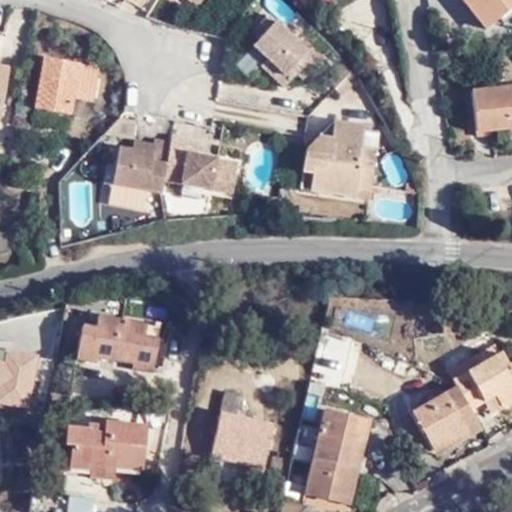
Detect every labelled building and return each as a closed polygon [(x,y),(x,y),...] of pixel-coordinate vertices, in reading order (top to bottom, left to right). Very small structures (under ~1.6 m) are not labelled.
[(511,0),(467,0),(488,25),(511,5),(511,0)] [(288,72),(281,79),(294,90),(305,75),(310,80),(327,62),(275,19),(260,35),(266,42),(260,49),(277,62),(288,72)] [(48,54),(39,103),(62,108),(63,108),(73,110),(77,95),(95,97),(100,64),(48,54)] [(0,120),(3,121),(14,64),(0,60),(0,120)] [(362,71),(355,61),(336,85),(343,90),(362,71)] [(270,71),(281,79),(288,72),(277,62),(270,71)] [(343,90),(342,92),(347,97),(365,77),(362,71),(343,90)] [(472,92),(476,131),(511,127),(511,94),(505,95),(504,88),(472,92)] [(62,108),(39,103),(36,117),(60,122),(63,108),(62,108)] [(321,169),(319,191),(361,197),(364,186),(378,187),(383,156),(379,148),(368,145),(371,124),(342,120),(313,149),(310,168),(321,169)] [(181,142),(173,182),(241,195),(245,173),(226,170),(228,161),(197,154),(200,140),(182,137),(181,142)] [(128,164),(124,183),(126,184),(122,203),(159,209),(162,190),(171,191),(173,182),(181,142),(167,140),(166,144),(164,153),(145,150),(132,147),(128,164)] [(147,141),(145,150),(164,153),(166,144),(147,141)] [(246,164),(228,161),(226,170),(245,173),(246,164)] [(114,181),(124,183),(128,164),(117,162),(114,181)] [(308,190),(319,191),(321,169),(310,168),(308,190)] [(286,211),(290,194),(280,193),(277,211),(286,211)] [(21,228),(0,228),(0,247),(21,247),(21,228)] [(154,376),(161,341),(145,338),(148,327),(99,317),(96,330),(83,327),(76,361),(154,376)] [(0,396),(33,399),(36,355),(0,352),(0,396)] [(451,378),(455,386),(468,412),(494,398),(500,410),(511,404),(511,367),(509,369),(500,352),(451,378)] [(468,412),(455,386),(405,411),(425,449),(453,435),(456,440),(477,429),(468,412)] [(224,391),(219,412),(234,415),(238,394),(224,391)] [(234,415),(219,412),(217,411),(211,448),(241,453),(240,459),(265,463),(273,423),(234,415)] [(351,500),(364,419),(320,412),(306,492),(351,500)] [(78,462),(99,466),(127,470),(133,426),(95,420),(92,431),(76,429),(77,424),(55,421),(52,441),(59,441),(55,464),(78,467),(78,462)] [(237,478),(240,459),(241,453),(211,448),(207,473),(237,478)] [(97,477),(99,466),(78,462),(78,467),(77,474),(97,477)]
